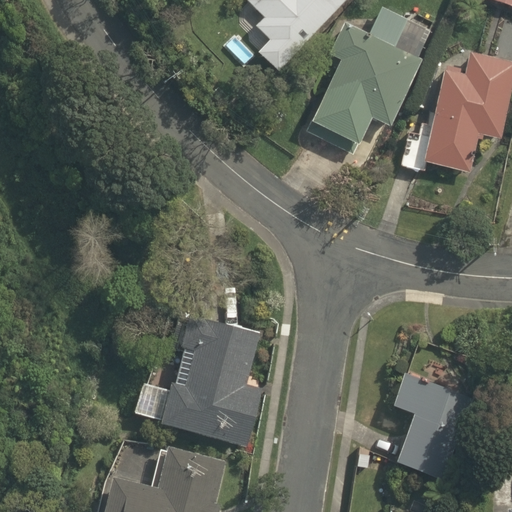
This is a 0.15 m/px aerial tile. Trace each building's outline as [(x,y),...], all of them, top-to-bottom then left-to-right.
[(244,0),(263,19),(253,28),(274,49),(284,39),(295,50),(344,0),(244,0)] [(430,28),(378,0),(373,0),(361,23),(346,15),(323,58),(341,67),(310,127),(357,152),(376,117),(392,126),(428,59),(417,53),(430,28)] [(511,0),(488,0),(511,8),(511,0)] [(404,131),(397,167),(424,172),(425,164),(469,173),(476,135),(503,140),(511,90),(511,58),(438,45),(421,134),(404,131)] [(138,377),(128,418),(251,448),(264,391),(248,387),(261,332),(182,313),(165,383),(138,377)] [(474,403),(404,375),(391,408),(414,417),(396,464),(443,483),(474,403)] [(222,511),(234,462),(164,445),(154,485),(104,473),(94,511),(222,511)]
